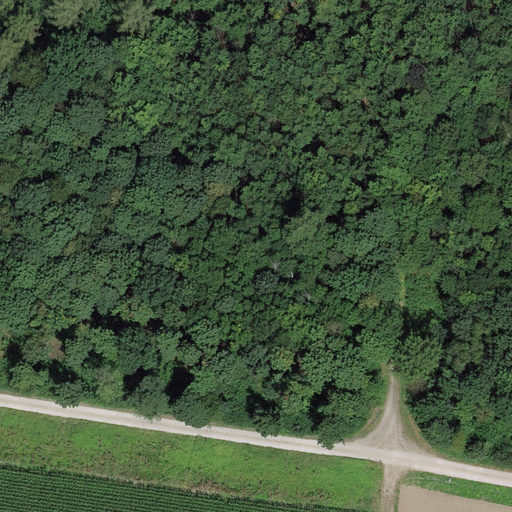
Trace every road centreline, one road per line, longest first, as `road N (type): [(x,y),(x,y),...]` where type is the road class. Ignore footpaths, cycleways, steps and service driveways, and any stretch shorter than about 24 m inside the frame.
road 1 (track): [(0,406),(511,481)]
road 2 (track): [(387,511),(396,193),(418,129),(458,91),(511,72)]
